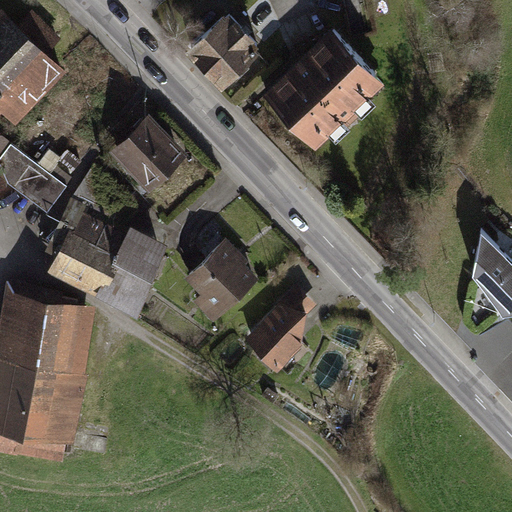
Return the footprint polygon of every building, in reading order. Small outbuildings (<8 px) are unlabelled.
[(8,19),(0,27),(0,99),(16,115),(61,69),(45,53),(48,50),(45,46),(55,35),(32,13),(18,28),(8,19)] [(191,45),(223,79),(255,48),(253,46),(257,42),(230,13),(224,18),(222,16),(191,45)] [(296,64),(267,92),(308,136),(321,123),(326,129),(368,90),(363,84),(376,72),(335,28),(305,56),(308,60),(299,68),(296,64)] [(179,151),(148,119),(120,146),(150,178),(179,151)] [(0,155),(0,161),(8,180),(47,209),(67,183),(11,141),(0,155)] [(60,156),(73,168),(80,160),(67,148),(60,156)] [(71,175),(54,163),(50,169),(66,181),(71,175)] [(158,254),(160,249),(114,225),(111,229),(87,217),(79,234),(71,230),(57,257),(79,268),(75,276),(85,281),(89,274),(140,300),(150,274),(157,277),(165,257),(158,254)] [(511,259),(481,227),(473,270),(502,311),(511,308),(511,259)] [(237,250),(226,239),(189,272),(222,307),(254,277),(233,254),(237,250)] [(279,304),(281,307),(283,305),(305,309),(314,300),(300,285),(279,304)] [(85,305),(19,293),(0,398),(0,421),(63,433),(71,387),(78,388),(80,378),(72,377),(85,305)] [(251,335),(276,362),(301,339),(305,309),(283,305),(281,307),(251,335)] [(63,433),(0,421),(0,442),(19,446),(18,445),(64,452),(67,433),(63,433)]
